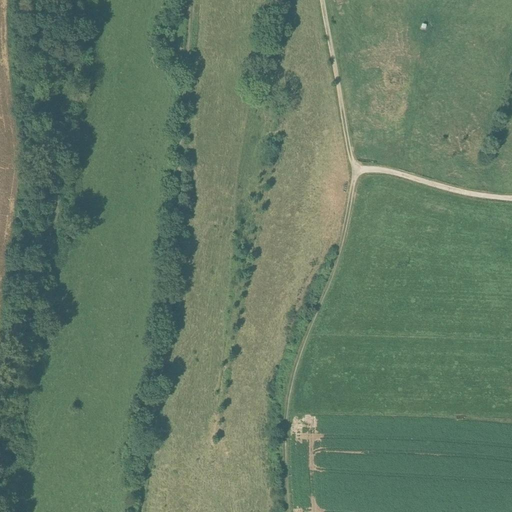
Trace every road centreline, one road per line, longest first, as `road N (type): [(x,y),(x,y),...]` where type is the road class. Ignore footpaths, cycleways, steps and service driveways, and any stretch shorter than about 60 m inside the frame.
road 1 (track): [(191,0),(171,309),(139,511)]
road 2 (track): [(286,511),(287,396),(337,253),(353,171)]
road 3 (track): [(321,0),(353,171)]
road 4 (track): [(511,198),(378,169),(353,171)]
